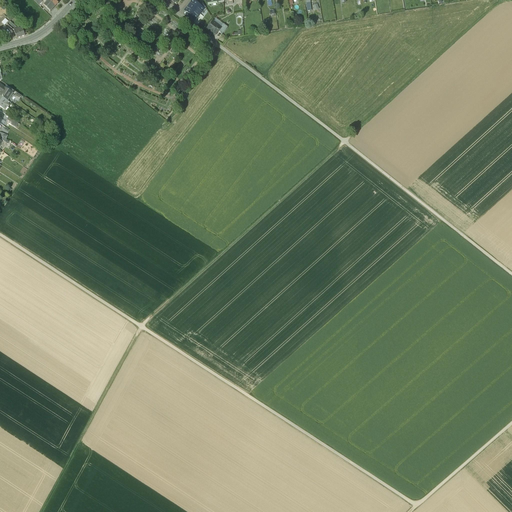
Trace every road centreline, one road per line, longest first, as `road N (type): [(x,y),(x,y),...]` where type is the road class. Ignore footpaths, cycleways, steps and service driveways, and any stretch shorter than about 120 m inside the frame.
road 1 (track): [(507,0),(140,326),(42,511)]
road 2 (track): [(0,235),(415,505),(511,421)]
road 3 (track): [(222,48),(511,275)]
